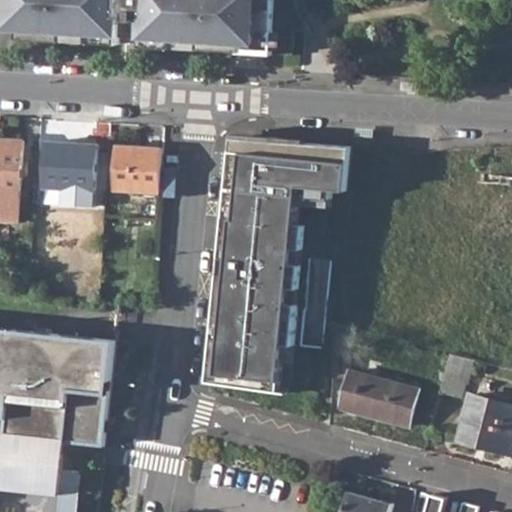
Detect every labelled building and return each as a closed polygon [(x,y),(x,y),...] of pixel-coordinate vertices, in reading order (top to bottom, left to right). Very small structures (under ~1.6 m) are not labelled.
[(0,0),(0,14),(6,15),(5,25),(18,27),(17,37),(61,40),(62,29),(88,31),(88,40),(119,42),(119,34),(142,35),(141,44),(173,46),(173,35),(199,37),(199,47),(243,49),(244,39),(255,40),(255,50),(294,53),(294,30),(295,23),(305,18),(297,0),(0,0)] [(313,347),(332,179),(349,182),(353,143),(246,136),(219,373),(288,386),(293,345),(313,347)] [(0,219),(19,221),(23,139),(2,139),(2,146),(0,146),(0,219)] [(48,141),(46,186),(96,188),(98,143),(48,141)] [(349,182),(343,246),(358,247),(359,237),(369,238),(373,189),(375,172),(429,176),(430,150),(353,143),(349,182)] [(115,190),(160,192),(163,148),(118,145),(115,190)] [(428,193),(428,203),(455,205),(457,184),(473,185),(475,152),(430,150),(429,176),(428,193)] [(481,179),(478,221),(511,222),(511,174),(503,174),(503,180),(481,179)] [(398,323),(395,337),(420,344),(422,292),(400,290),(398,323)] [(334,321),(331,375),(350,376),(350,375),(352,326),(336,322),(334,321)] [(440,389),(439,391),(456,396),(466,356),(449,351),(440,389)] [(350,375),(350,376),(342,405),(410,424),(420,387),(352,370),(350,375)] [(511,402),(472,392),(460,437),(511,451),(511,402)] [(420,489),(415,511),(419,511),(429,511),(434,492),(420,489)] [(349,490),(343,511),(389,511),(392,501),(349,490)]
